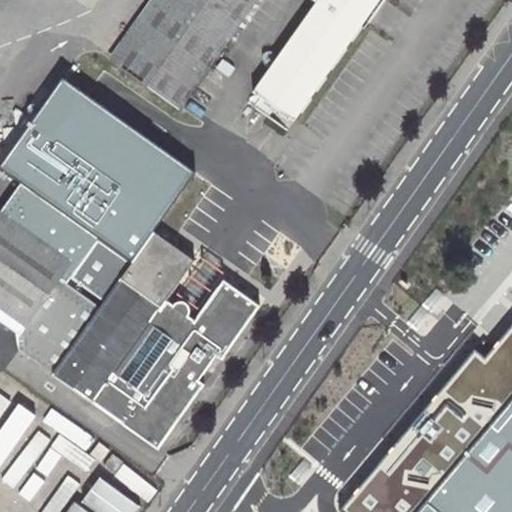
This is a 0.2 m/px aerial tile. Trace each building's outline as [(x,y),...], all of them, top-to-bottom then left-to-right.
[(148,0),(110,57),(181,106),(254,0),(148,0)] [(290,119),(374,0),(320,0),(255,94),(290,119)] [(0,167),(23,185),(4,211),(69,258),(90,228),(134,260),(156,229),(198,171),(65,75),(0,164),(0,167)] [(69,258),(0,212),(0,307),(24,324),(26,322),(69,258)] [(134,260),(90,228),(69,258),(26,322),(70,353),(134,260)] [(54,376),(157,448),(204,381),(197,376),(214,351),(222,356),(261,301),(224,276),(195,316),(189,312),(173,301),(167,297),(196,257),(156,229),(134,260),(70,353),(54,376)] [(196,268),(173,301),(189,312),(212,279),(196,268)] [(23,354),(54,376),(70,353),(26,322),(24,324),(16,336),(23,354)] [(340,510),(342,511),(414,511),(511,395),(511,327),(484,360),(473,351),(340,510)] [(511,511),(511,395),(414,511),(511,511)]
